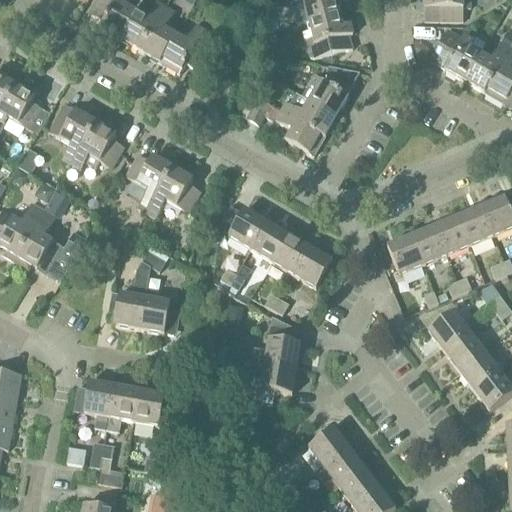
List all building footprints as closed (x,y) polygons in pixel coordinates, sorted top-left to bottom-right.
[(119,44),(135,17),(125,10),(128,4),(121,0),(98,0),(89,16),(103,24),(98,32),(119,44)] [(339,18),(336,6),(355,1),(355,0),(317,0),(296,6),(298,11),(304,9),(308,27),(339,18)] [(462,25),(462,0),(430,0),(430,1),(423,1),(423,24),(462,25)] [(137,55),(165,10),(156,4),(145,23),(135,17),(119,44),(137,55)] [(158,68),(174,40),(163,33),(173,14),(165,10),(137,55),(158,68)] [(306,44),(310,61),(311,62),(351,51),(349,40),(352,39),(349,29),(342,31),(339,18),(308,27),(312,42),(306,44)] [(174,40),(158,68),(178,79),(194,52),(206,32),(195,26),(184,45),(174,40)] [(463,85),(480,58),(471,53),(475,45),(464,39),(462,42),(447,34),(429,65),(444,74),(463,85)] [(499,69),(510,51),(511,46),(511,35),(509,34),(490,64),(480,58),(463,85),(483,97),(499,69)] [(511,114),(511,77),(507,74),(511,65),(511,51),(510,51),(499,69),(483,97),(511,114)] [(309,105),(336,122),(348,101),(345,99),(358,77),(329,71),(320,86),(314,82),(308,91),(314,95),(309,105)] [(0,111),(14,88),(0,79),(0,111)] [(270,97),(276,86),(267,80),(260,91),(270,97)] [(14,88),(0,111),(0,125),(3,128),(7,121),(29,134),(42,111),(31,105),(34,100),(14,88)] [(259,130),(270,110),(259,103),(247,123),(259,130)] [(324,142),(336,122),(309,105),(302,116),(284,106),(279,115),(324,142)] [(71,168),(95,126),(64,108),(47,137),(68,149),(61,162),(71,168)] [(264,120),(264,121),(273,126),(273,125),(279,115),(270,110),(264,120)] [(313,161),(324,142),(279,115),(273,125),(291,135),(285,145),(313,161)] [(95,126),(71,168),(80,173),(84,166),(95,172),(100,164),(110,170),(122,149),(112,143),(115,138),(95,126)] [(147,215),(172,172),(152,160),(149,164),(138,158),(126,179),(137,185),(135,188),(146,194),(137,209),(147,215)] [(172,172),(147,215),(156,220),(164,205),(187,218),(200,195),(189,189),(192,183),(172,172)] [(64,252),(42,239),(53,219),(60,223),(71,204),(55,195),(45,213),(36,228),(17,261),(60,287),(82,250),(69,243),(64,252)] [(504,201),(481,211),(493,241),(511,233),(511,206),(507,208),(504,201)] [(36,228),(45,213),(35,207),(23,227),(0,214),(0,251),(3,253),(0,257),(14,266),(17,261),(36,228)] [(249,254),(266,226),(244,213),(242,216),(230,209),(217,231),(229,238),(227,241),(249,254)] [(469,251),(493,241),(481,211),(457,221),(469,251)] [(446,261),(469,251),(457,221),(434,230),(446,261)] [(271,266),(288,238),(266,226),(249,254),(271,266)] [(423,270),(446,261),(434,230),(411,240),(423,270)] [(99,256),(106,246),(92,236),(85,247),(99,256)] [(293,279),(309,251),(288,238),(271,266),(293,279)] [(400,280),(423,270),(411,240),(387,250),(400,280)] [(309,251),(293,279),(315,292),(332,264),(309,251)] [(151,270),(158,258),(150,254),(143,265),(138,273),(133,301),(112,297),(109,316),(116,317),(114,330),(139,334),(145,303),(148,287),(150,272),(151,270)] [(158,258),(151,270),(159,275),(166,264),(158,258)] [(501,267),(506,279),(511,276),(511,269),(510,263),(501,267)] [(496,283),(506,279),(501,267),(491,271),(496,283)] [(229,289),(236,278),(228,273),(221,284),(229,289)] [(236,278),(229,289),(239,294),(245,283),(236,278)] [(457,286),(461,297),(471,293),(466,282),(457,286)] [(452,301),(461,297),(457,286),(448,289),(452,301)] [(424,299),(429,311),(438,307),(434,295),(424,299)] [(273,314),(279,303),(271,298),(265,309),(273,314)] [(494,315),(504,306),(499,300),(489,308),(494,315)] [(145,303),(139,334),(177,341),(181,316),(169,314),(170,307),(145,303)] [(279,303),(273,314),(282,320),(288,308),(279,303)] [(504,306),(494,315),(500,323),(511,315),(504,306)] [(228,312),(227,319),(241,321),(243,311),(229,309),(228,312)] [(442,354),(467,335),(452,314),(426,334),(442,354)] [(300,348),(295,347),(297,333),(272,322),(269,342),(267,354),(241,350),(240,353),(228,351),(228,354),(221,352),(219,360),(296,373),(300,348)] [(457,375),(483,355),(467,335),(442,354),(457,375)] [(473,395),(498,375),(483,355),(457,375),(473,395)] [(291,398),(296,373),(219,360),(218,371),(237,374),(236,377),(262,381),(260,393),(291,398)] [(511,393),(498,375),(473,395),(489,415),(511,397),(511,393)] [(0,400),(17,404),(21,380),(0,376),(0,400)] [(106,434),(114,390),(89,385),(83,417),(97,419),(95,432),(106,434)] [(133,426),(139,394),(114,390),(106,434),(117,436),(119,423),(133,426)] [(139,394),(133,426),(159,430),(164,398),(139,394)] [(0,425),(13,428),(17,404),(0,400),(0,425)] [(8,455),(13,428),(0,425),(0,453),(1,454),(8,455)] [(324,473),(350,453),(333,431),(308,451),(324,473)] [(101,461),(103,449),(93,447),(91,459),(101,461)] [(103,449),(101,461),(111,462),(113,451),(103,449)] [(339,493),(365,474),(350,453),(324,473),(339,493)] [(154,478),(156,465),(157,464),(147,462),(144,476),(154,478)] [(353,511),(358,511),(381,495),(365,474),(339,493),(353,511)] [(286,502),(296,494),(290,485),(279,493),(286,502)] [(296,494),(286,502),(292,510),(303,502),(296,494)] [(393,511),(381,495),(358,511),(393,511)] [(151,509),(165,511),(167,501),(153,498),(151,509)]
